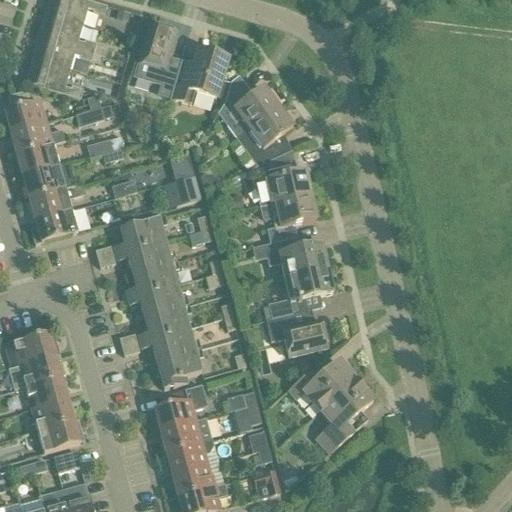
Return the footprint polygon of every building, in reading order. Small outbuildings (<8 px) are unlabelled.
[(75,0),(48,0),(44,17),(83,28),(87,12),(92,14),(92,16),(103,19),(106,9),(75,0)] [(44,17),(37,40),(93,56),(95,47),(84,43),(84,45),(78,44),(83,28),(44,17)] [(138,66),(133,80),(151,85),(172,92),(178,71),(180,64),(169,61),(176,36),(167,33),(149,28),(148,33),(138,66)] [(37,40),(31,63),(69,74),(74,58),(79,60),(79,62),(90,65),(93,56),(37,40)] [(215,101),(226,63),(198,54),(192,75),(178,71),(172,92),(169,103),(190,109),(194,95),(215,101)] [(65,90),(69,74),(31,63),(24,87),(80,102),(82,93),(71,89),(70,92),(65,90)] [(236,141),(277,110),(262,90),(252,98),(238,79),(230,85),(223,107),(217,117),(236,141)] [(90,115),(101,112),(97,99),(87,102),(90,115)] [(10,137),(46,127),(40,104),(3,114),(10,137)] [(101,112),(90,115),(94,126),(111,121),(108,110),(101,112)] [(292,130),(277,110),(236,141),(256,169),(269,164),(283,158),(273,144),(292,130)] [(10,137),(16,159),(52,149),(52,148),(65,144),(62,133),(49,137),(46,127),(10,137)] [(110,143),(99,146),(102,158),(113,155),(110,143)] [(16,159),(22,181),(67,168),(67,167),(58,170),(52,149),(16,159)] [(105,167),(122,162),(119,153),(113,155),(102,158),(105,167)] [(260,211),(310,199),(304,174),(296,176),(291,154),(283,158),(269,164),(270,168),(254,175),(251,176),(254,192),(261,202),(258,205),(260,211)] [(22,181),(28,203),(80,188),(79,186),(70,179),(67,168),(22,181)] [(191,169),(172,174),(175,185),(194,180),(191,169)] [(175,185),(170,187),(176,209),(200,203),(194,180),(175,185)] [(133,184),(112,190),(115,202),(125,199),(125,198),(136,195),(133,184)] [(28,203),(34,225),(71,215),(67,203),(83,199),(80,188),(28,203)] [(315,224),(310,199),(260,211),(262,221),(266,224),(272,222),(274,232),(266,234),(269,247),(297,241),(294,229),(315,224)] [(30,233),(35,249),(77,237),(71,215),(34,225),(36,231),(30,233)] [(200,234),(208,231),(205,219),(197,221),(200,234)] [(126,254),(164,244),(158,221),(119,232),(126,254)] [(208,231),(200,234),(203,246),(211,244),(208,231)] [(280,267),(284,282),(327,272),(321,248),(296,254),(293,242),(264,249),(268,270),(280,267)] [(164,244),(126,254),(131,276),(170,265),(164,244)] [(97,262),(113,258),(110,249),(95,253),(97,262)] [(113,258),(97,262),(100,271),(115,267),(113,258)] [(212,278),(220,275),(217,263),(209,265),(212,278)] [(170,265),(131,276),(137,298),(176,287),(170,265)] [(303,303),(332,296),(327,272),(284,282),(289,303),(267,308),(271,322),(305,314),(303,303)] [(220,275),(212,278),(205,280),(208,292),(223,288),(220,275)] [(176,287),(137,298),(143,320),(182,309),(176,287)] [(224,322),(232,319),(229,307),(220,309),(224,322)] [(182,309),(143,320),(150,342),(188,331),(182,309)] [(288,361),(327,352),(321,324),(295,330),(293,318),(265,325),(270,346),(284,343),(288,361)] [(232,319),(224,322),(227,334),(235,331),(232,319)] [(188,331),(150,342),(156,364),(194,353),(188,331)] [(49,337),(12,347),(13,349),(18,369),(55,359),(53,352),(57,351),(54,338),(49,339),(49,337)] [(122,350),(137,346),(135,337),(119,341),(122,350)] [(124,359),(139,355),(137,346),(122,350),(124,359)] [(185,380),(201,376),(194,353),(156,364),(164,393),(187,387),(185,380)] [(234,359),(237,371),(237,372),(246,370),(242,357),(234,359)] [(61,366),(57,367),(55,359),(18,369),(13,371),(8,372),(14,393),(24,390),(24,391),(61,381),(61,380),(65,379),(61,366)] [(304,397),(320,415),(356,385),(339,365),(322,380),(314,371),(289,393),(297,403),(304,397)] [(24,391),(31,413),(67,403),(61,381),(24,391)] [(353,421),(373,404),(356,385),(320,415),(331,428),(316,441),(329,456),(360,430),(353,421)] [(159,435),(206,423),(206,421),(196,424),(193,413),(207,410),(201,389),(184,393),(187,403),(153,413),(159,435)] [(256,409),(253,395),(242,398),(246,411),(236,414),(246,412),(256,409)] [(31,413),(37,435),(74,425),(73,425),(67,403),(31,413)] [(256,409),(246,412),(251,429),(260,426),(256,409)] [(159,435),(166,458),(212,445),(206,423),(159,435)] [(80,447),(78,440),(82,438),(78,424),(73,425),(74,425),(37,435),(43,457),(80,447)] [(253,457),(268,453),(265,439),(264,440),(263,435),(248,439),(253,457)] [(165,472),(169,471),(172,479),(208,469),(205,458),(209,457),(213,449),(212,445),(166,458),(166,459),(162,460),(165,472)] [(271,464),(268,453),(253,457),(255,468),(271,464)] [(57,477),(80,470),(75,454),(53,460),(57,477)] [(44,463),(31,467),(33,477),(46,473),(44,463)] [(22,480),(33,477),(31,467),(19,470),(22,480)] [(172,479),(178,501),(225,488),(224,487),(214,490),(208,469),(172,479)] [(270,499),(280,497),(277,484),(276,484),(273,474),(252,479),(255,491),(267,488),(270,499)] [(180,511),(219,511),(217,501),(227,499),(225,488),(178,501),(180,511)] [(66,511),(65,505),(54,508),(51,497),(40,499),(41,501),(43,511),(66,511)] [(91,511),(88,499),(65,505),(66,511),(91,511)] [(41,501),(18,507),(19,511),(43,511),(41,501)]
